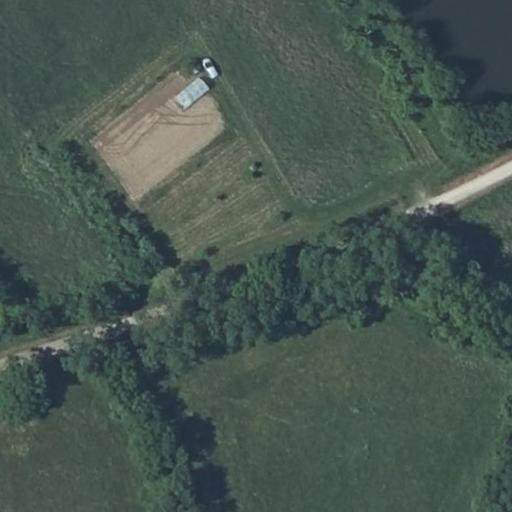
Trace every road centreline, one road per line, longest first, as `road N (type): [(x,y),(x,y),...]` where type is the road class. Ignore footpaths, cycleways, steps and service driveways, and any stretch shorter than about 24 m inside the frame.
road 1 (track): [(511,176),(407,229),(0,370)]
road 2 (track): [(511,310),(455,267),(434,215)]
